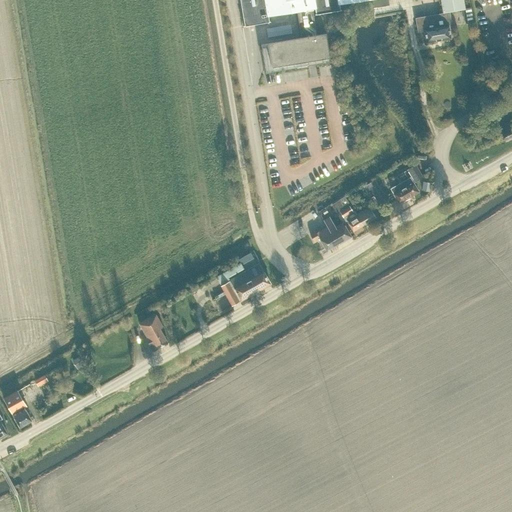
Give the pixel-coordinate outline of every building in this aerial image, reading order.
[(239,0),(244,25),(243,25),(243,26),(270,22),(269,21),(268,21),(268,16),(297,11),(301,37),(267,43),(271,68),(330,58),(325,33),(316,35),(312,9),(314,8),(315,14),(314,14),(341,10),(341,9),(340,10),(339,4),(364,0),(239,0)] [(386,6),(385,0),(371,0),(372,8),(386,6)] [(440,0),(443,12),(462,9),(464,9),(462,0),(440,0)] [(448,26),(451,26),(449,13),(415,19),(418,32),(424,31),(426,43),(450,39),(448,26)] [(330,62),(330,58),(271,68),(267,43),(261,44),(266,72),(330,62)] [(341,93),(335,94),(338,110),(344,109),(341,93)] [(511,135),(509,131),(502,134),(505,140),(511,136),(511,135)] [(413,183),(423,178),(415,165),(403,172),(407,178),(390,188),(393,195),(398,204),(418,192),(413,183)] [(367,184),(369,188),(370,190),(374,197),(377,202),(377,203),(383,200),(384,199),(373,181),(367,184)] [(430,192),(431,183),(423,182),(421,191),(430,192)] [(340,199),(337,200),(343,210),(339,212),(343,218),(345,218),(346,220),(353,232),(362,226),(356,215),(356,214),(349,203),(346,197),(345,195),(340,199)] [(356,215),(362,226),(375,218),(369,207),(356,214),(356,215)] [(315,232),(310,235),(313,242),(319,238),(320,240),(319,240),(324,248),(326,252),(351,237),(349,233),(344,226),(336,230),(331,220),(329,217),(323,221),(325,224),(327,227),(325,228),(316,233),(315,232)] [(229,280),(220,285),(220,286),(224,292),(225,295),(231,306),(240,301),(270,284),(263,272),(260,267),(259,265),(258,263),(257,264),(245,271),(229,280)] [(153,352),(168,344),(160,329),(163,328),(155,314),(138,323),(149,342),(148,343),(153,352)] [(72,361),(77,370),(85,365),(80,356),(72,361)] [(44,375),(34,381),(38,387),(48,381),(44,375)] [(26,407),(21,398),(17,391),(3,399),(12,414),(19,428),(31,421),(24,408),(26,407)]
